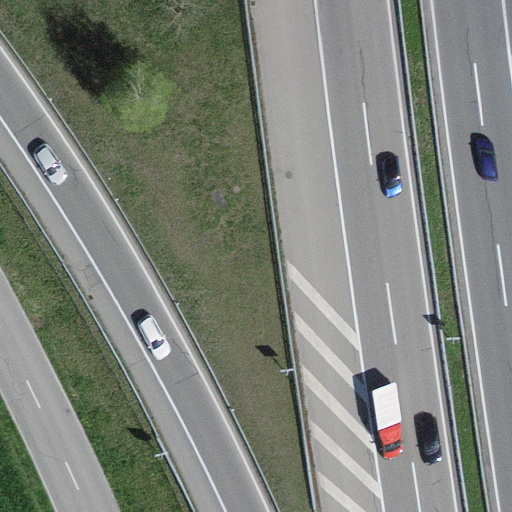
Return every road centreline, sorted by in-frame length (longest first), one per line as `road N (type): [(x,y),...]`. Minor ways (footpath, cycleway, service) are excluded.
road 1 (motorway): [(351,0),(420,511)]
road 2 (motorway): [(0,84),(150,321),(248,511)]
road 3 (motorway): [(511,346),(474,60)]
road 4 (tertiary): [(87,511),(0,327)]
road 5 (motorway): [(511,193),(474,60)]
